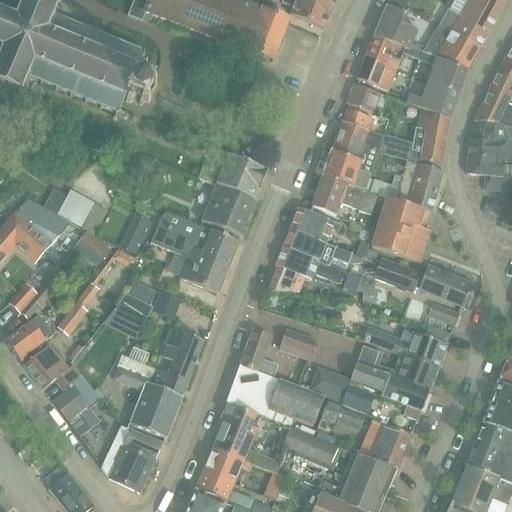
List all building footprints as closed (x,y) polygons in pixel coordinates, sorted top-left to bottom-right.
[(81,31),(87,17),(47,0),(0,0),(0,87),(19,95),(26,79),(99,109),(116,116),(124,98),(132,102),(133,99),(140,102),(138,105),(141,106),(143,102),(149,104),(156,86),(151,84),(154,79),(150,77),(148,81),(142,78),(144,74),(136,71),(142,56),(81,31)] [(142,23),(145,14),(272,61),(286,22),(228,0),(132,0),(132,2),(133,2),(127,18),(142,23)] [(293,9),(289,18),(323,32),(329,18),(315,11),(316,7),(299,0),(282,0),(281,4),(293,9)] [(299,0),(316,7),(315,11),(329,18),(336,0),(299,0)] [(446,11),(437,27),(449,33),(478,49),(506,0),(467,0),(467,2),(458,17),(446,11)] [(385,10),(372,39),(407,52),(419,55),(420,56),(424,49),(409,45),(411,40),(415,32),(401,27),(405,18),(385,10)] [(466,71),(478,49),(449,33),(437,27),(424,49),(420,56),(466,71)] [(364,60),(394,72),(401,54),(417,60),(419,55),(407,52),(372,39),(364,60)] [(511,44),(496,75),(511,82),(511,44)] [(428,83),(458,93),(466,71),(420,56),(419,55),(417,60),(434,67),(428,83)] [(386,93),(394,72),(364,60),(356,82),(386,93)] [(511,82),(496,75),(488,91),(511,103),(511,82)] [(458,93),(428,83),(422,101),(409,96),(406,106),(423,112),(449,121),(458,93)] [(375,115),(381,95),(354,86),(348,106),(375,115)] [(511,133),(511,131),(510,131),(511,126),(511,103),(488,91),(474,123),(473,124),(491,127),(509,132),(511,133)] [(378,151),(383,138),(373,135),(375,127),(371,126),(373,121),(346,112),(342,125),(341,124),(331,154),(353,162),(358,146),(363,148),(375,152),(375,150),(378,151)] [(438,173),(449,121),(423,112),(418,130),(417,130),(413,145),(383,138),(378,151),(377,155),(406,162),(405,165),(438,173)] [(491,127),(473,124),(470,142),(467,176),(486,178),(485,191),(511,194),(511,193),(511,179),(506,179),(501,179),(503,163),(511,164),(511,156),(511,133),(509,132),(491,127)] [(197,181),(215,189),(215,187),(254,203),(266,175),(217,155),(219,152),(206,146),(203,152),(215,157),(208,172),(202,170),(197,181)] [(364,193),(377,155),(378,151),(375,150),(375,152),(363,148),(358,146),(353,162),(331,154),(322,178),(364,193)] [(441,173),(438,173),(405,165),(401,180),(394,178),(392,187),(374,182),(370,196),(377,198),(391,203),(397,205),(429,214),(430,214),(441,173)] [(311,210),(329,216),(335,218),(339,206),(351,209),(353,202),(362,205),(358,215),(370,219),(377,198),(370,196),(364,194),(364,193),(322,178),(311,210)] [(215,189),(201,224),(239,240),(254,203),(215,187),(215,189)] [(0,232),(0,266),(15,249),(34,266),(56,240),(57,239),(56,238),(70,224),(82,199),(71,193),(58,218),(27,201),(14,216),(0,232)] [(82,199),(70,224),(71,224),(82,230),(95,206),(82,199)] [(424,231),(429,214),(397,205),(395,212),(384,210),(373,252),(422,265),(430,233),(424,231)] [(298,210),(289,232),(325,246),(331,232),(333,232),(337,234),(340,227),(336,225),(317,218),(298,210)] [(158,227),(150,246),(161,250),(187,261),(191,251),(229,267),(238,244),(219,237),(165,215),(158,227)] [(289,232),(277,263),(312,277),(313,275),(339,286),(343,274),(324,266),(327,258),(346,266),(347,264),(350,256),(325,246),(289,232)] [(81,241),(73,251),(98,270),(104,262),(108,256),(111,251),(94,238),(88,233),(81,241)] [(362,261),(373,265),(377,256),(365,251),(367,246),(361,243),(355,258),(362,261)] [(187,261),(179,281),(216,296),(229,267),(191,251),(187,261)] [(116,253),(111,261),(121,267),(126,259),(116,253)] [(350,256),(347,264),(352,267),(360,265),(362,261),(355,258),(350,256)] [(374,280),(373,281),(375,281),(413,295),(421,275),(381,260),(377,271),(376,274),(374,280)] [(275,269),(278,270),(268,294),(300,295),(305,281),(310,283),(312,277),(277,263),(275,269)] [(421,275),(415,291),(417,292),(462,310),(471,286),(427,269),(424,276),(421,275)] [(365,271),(362,278),(374,280),(376,274),(377,271),(365,271)] [(362,278),(356,292),(363,294),(362,304),(372,306),(375,281),(373,281),(374,280),(362,278)] [(49,280),(36,295),(20,314),(27,321),(38,308),(42,311),(60,290),(49,280)] [(127,296),(126,298),(148,309),(155,293),(135,283),(133,285),(127,296)] [(9,305),(20,314),(36,295),(25,286),(9,305)] [(83,311),(88,304),(98,292),(92,287),(57,330),(67,338),(87,314),(83,311)] [(160,294),(153,314),(172,321),(180,302),(160,294)] [(152,311),(124,297),(118,309),(145,324),(152,311)] [(452,327),(456,316),(431,307),(427,318),(452,327)] [(20,364),(36,353),(53,339),(37,318),(4,343),(20,364)] [(445,347),(444,347),(448,335),(428,328),(423,339),(413,335),(409,346),(368,332),(362,346),(377,350),(398,358),(436,371),(445,347)] [(153,374),(148,387),(181,400),(203,343),(171,331),(165,347),(166,348),(161,359),(172,363),(166,379),(154,374),(153,374)] [(315,343),(285,332),(278,352),(308,363),(315,343)] [(252,334),(239,369),(272,381),(277,367),(262,362),(270,340),(252,334)] [(362,348),(355,369),(387,380),(428,395),(436,371),(398,358),(393,372),(378,367),(382,356),(362,348)] [(23,369),(42,392),(54,383),(62,393),(65,390),(67,392),(51,405),(66,423),(100,396),(96,390),(94,392),(74,366),(67,371),(49,349),(23,369)] [(146,386),(148,387),(153,374),(154,374),(155,370),(123,358),(118,372),(148,383),(146,386)] [(498,385),(511,391),(511,362),(506,360),(498,385)] [(289,433),(293,422),(312,429),(323,401),(272,381),(239,369),(226,405),(268,424),(284,430),(284,431),(289,433)] [(377,399),(406,409),(421,414),(428,395),(387,380),(354,369),(349,382),(347,388),(372,399),(373,396),(360,391),(361,388),(379,394),(377,399)] [(181,400),(148,387),(146,386),(148,383),(118,372),(114,383),(142,394),(129,428),(146,435),(164,442),(181,400)] [(327,381),(322,395),(328,397),(327,401),(340,407),(365,417),(372,399),(347,388),(349,382),(329,375),(327,381)] [(511,391),(498,385),(483,426),(511,437),(511,391)] [(327,404),(320,420),(337,426),(337,424),(359,433),(364,419),(327,404)] [(220,421),(224,423),(255,437),(255,436),(262,439),(268,424),(226,405),(220,421)] [(403,418),(418,423),(421,414),(406,409),(403,418)] [(89,412),(79,420),(89,432),(99,424),(89,412)] [(255,437),(224,423),(212,451),(252,468),(253,467),(272,475),(272,476),(285,481),(285,479),(277,476),(281,466),(248,452),(255,437)] [(409,438),(391,430),(374,423),(359,459),(369,463),(395,472),(409,438)] [(511,437),(483,426),(474,448),(511,462),(511,437)] [(162,446),(120,430),(100,472),(107,482),(138,497),(162,446)] [(281,451),(282,449),(289,433),(284,431),(277,449),(281,451)] [(282,449),(282,450),(329,469),(337,450),(315,441),(290,431),(289,433),(282,449)] [(337,450),(341,451),(348,454),(351,447),(318,433),(315,441),(337,450)] [(511,462),(474,448),(466,469),(511,487),(511,462)] [(202,474),(235,487),(241,472),(249,475),(252,468),(212,451),(202,474)] [(369,463),(359,459),(356,458),(347,480),(386,496),(395,472),(369,463)] [(451,507),(462,511),(488,511),(493,500),(508,507),(511,496),(511,487),(466,469),(451,507)] [(49,493),(63,511),(88,511),(92,509),(67,478),(67,479),(60,470),(50,478),(44,484),(50,492),(49,493)] [(202,474),(195,492),(227,505),(234,508),(243,511),(269,511),(270,511),(254,504),(255,501),(233,492),(235,487),(202,474)] [(280,492),(285,481),(272,476),(263,497),(276,503),(280,492)] [(359,511),(378,511),(386,496),(347,480),(338,503),(359,511)] [(195,492),(186,511),(243,511),(234,508),(232,511),(223,511),(227,505),(195,492)] [(280,492),(276,503),(286,507),(291,496),(280,492)] [(303,511),(359,511),(338,503),(328,499),(311,492),(303,511)]
